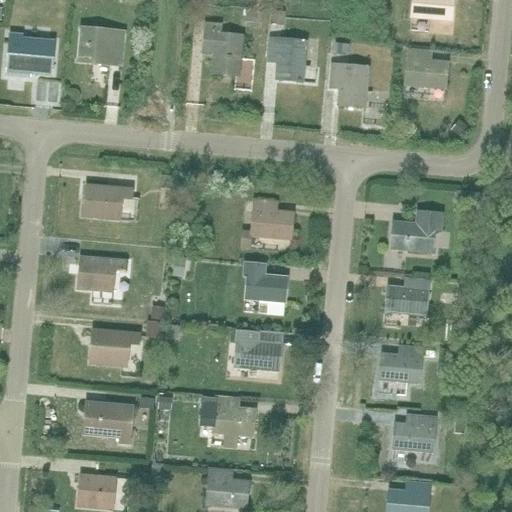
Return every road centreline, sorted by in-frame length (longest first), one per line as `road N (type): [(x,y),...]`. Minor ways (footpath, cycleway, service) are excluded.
road 1 (residential): [(343,162),(314,511)]
road 2 (residential): [(343,162),(464,171),(486,158),(497,118),(504,0)]
road 3 (residential): [(10,438),(40,135)]
road 4 (residential): [(343,162),(40,135)]
